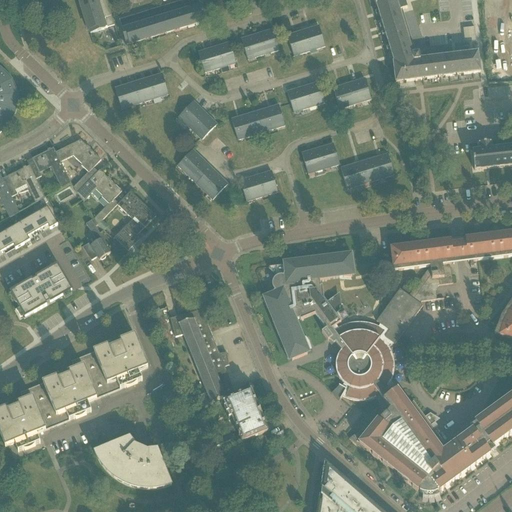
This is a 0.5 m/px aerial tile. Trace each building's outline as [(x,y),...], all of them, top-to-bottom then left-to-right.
[(89,31),(90,34),(114,27),(106,0),(78,0),(79,3),(82,3),(83,8),(81,9),(84,17),(86,16),(88,22),(85,23),(88,32),(89,31)] [(374,0),(394,64),(393,64),(396,84),(419,81),(474,74),(480,74),(478,54),(419,61),(418,55),(412,55),(399,11),(407,9),(403,0),(374,0)] [(193,23),(194,26),(197,25),(202,23),(202,22),(205,21),(201,7),(193,9),(185,12),(189,25),(193,23)] [(179,28),(179,30),(182,29),(188,28),(187,25),(189,25),(185,12),(177,14),(169,16),(173,29),(179,28)] [(154,21),(158,37),(159,36),(158,34),(164,32),(165,35),(166,34),(174,32),(173,30),(173,29),(169,16),(161,19),(154,21)] [(138,26),(143,41),(145,41),(144,38),(150,36),(151,39),(158,37),(154,21),(146,23),(138,26)] [(122,31),(126,45),(130,44),(130,45),(131,45),(130,42),(134,41),(135,41),(136,43),(143,41),(138,26),(130,28),(122,31)] [(303,32),(309,53),(310,53),(309,50),(316,48),(316,51),(325,48),(319,27),(303,32)] [(257,35),(264,57),(263,54),(270,52),(270,55),(279,52),(273,31),(257,35)] [(287,37),(294,58),(293,55),(300,53),(301,56),(309,53),(303,32),(287,37)] [(241,40),(248,61),(247,59),(254,57),(255,59),(264,57),(257,35),(241,40)] [(498,36),(490,37),(491,45),(499,45),(498,36)] [(214,49),(220,70),(221,70),(220,67),(227,65),(227,68),(236,65),(230,44),(214,49)] [(198,54),(204,75),(205,74),(204,72),(211,70),(212,72),(220,70),(214,49),(198,54)] [(14,96),(17,96),(17,94),(17,93),(16,91),(16,89),(15,88),(14,86),(14,84),(13,83),(12,81),(11,80),(10,78),(8,76),(7,74),(6,73),(3,71),(2,70),(0,68),(0,133),(1,132),(1,131),(3,129),(6,127),(7,126),(5,123),(10,116),(15,114),(16,110),(13,106),(14,96)] [(502,72),(495,73),(496,82),(503,81),(502,72)] [(146,80),(153,101),(152,99),(159,97),(160,99),(168,96),(162,75),(146,80)] [(131,85),(137,106),(137,103),(143,101),(144,104),(153,101),(146,80),(131,85)] [(349,85),(355,106),(355,103),(361,101),(362,104),(371,101),(365,80),(349,85)] [(303,88),(309,109),(310,109),(309,107),(316,105),(316,107),(325,105),(319,83),(303,88)] [(115,90),(121,111),(122,111),(121,108),(128,106),(129,109),(137,106),(131,85),(115,90)] [(333,90),(339,111),(340,110),(339,108),(346,106),(347,108),(355,106),(349,85),(333,90)] [(287,93),(294,114),(293,112),(300,110),(301,112),(309,109),(303,88),(287,93)] [(178,118),(190,130),(205,114),(194,103),(187,110),(178,118)] [(279,106),(263,111),(269,132),(269,130),(275,128),(276,130),(285,127),(279,108),(279,106)] [(255,113),(247,116),(254,137),(253,134),(260,132),(261,135),(269,132),(263,111),(255,113)] [(190,130),(202,142),(217,126),(205,114),(190,130)] [(247,116),(232,121),(238,142),(238,139),(244,137),(245,139),(254,137),(247,116)] [(82,166),(89,174),(94,168),(101,161),(81,141),(56,153),(61,163),(74,157),(83,165),(82,166)] [(511,147),(491,150),(491,143),(488,144),(482,144),(479,145),(480,151),(472,152),(474,171),(511,167),(511,147)] [(317,150),(324,171),(323,168),(330,166),(331,169),(340,166),(333,145),(317,150)] [(51,168),(62,189),(71,184),(61,163),(56,153),(56,154),(54,149),(27,162),(29,167),(37,180),(41,177),(40,174),(51,168)] [(302,154),(308,176),(309,176),(308,173),(315,171),(315,174),(324,171),(317,150),(302,154)] [(183,172),(189,179),(191,177),(205,163),(193,151),(177,167),(178,167),(179,166),(184,170),(183,172)] [(372,160),(379,181),(378,179),(385,177),(386,179),(394,177),(388,155),(372,160)] [(356,165),(363,186),(363,184),(369,182),(370,184),(379,181),(372,160),(356,165)] [(201,190),(203,188),(216,174),(205,163),(191,177),(196,182),(194,184),(201,190)] [(341,170),(347,191),(348,191),(347,188),(354,186),(354,189),(363,186),(356,165),(341,170)] [(29,167),(2,180),(11,198),(17,195),(16,192),(27,187),(28,189),(35,204),(45,199),(36,180),(37,180),(29,167)] [(102,198),(109,205),(115,200),(122,193),(100,172),(93,179),(92,179),(78,194),(84,203),(96,191),(102,197),(102,198)] [(256,177),(262,199),(262,198),(262,196),(268,194),(269,196),(278,194),(271,172),(256,177)] [(206,195),(213,201),(228,186),(216,174),(203,188),(208,193),(206,195)] [(74,188),(78,194),(92,179),(87,175),(74,188)] [(0,176),(0,200),(10,219),(19,214),(11,198),(2,180),(0,176)] [(240,182),(246,203),(247,203),(246,201),(253,199),(254,201),(262,199),(256,177),(240,182)] [(126,227),(114,239),(121,245),(128,252),(140,240),(137,237),(145,229),(156,217),(131,193),(120,203),(117,206),(132,221),(133,221),(135,219),(139,224),(131,232),(126,227)] [(94,220),(97,226),(98,226),(102,221),(112,211),(107,207),(94,220)] [(0,249),(11,243),(15,250),(30,242),(26,235),(46,224),(50,231),(57,227),(58,226),(48,209),(47,209),(30,219),(13,229),(0,235),(0,249)] [(82,249),(91,262),(97,258),(99,261),(101,261),(103,261),(105,259),(105,257),(110,254),(106,248),(108,246),(95,228),(97,226),(94,220),(86,225),(97,242),(90,247),(89,245),(82,249)] [(387,347),(392,343),(395,346),(423,307),(420,305),(421,303),(437,301),(436,292),(439,287),(453,285),(451,269),(450,269),(449,265),(511,257),(511,301),(511,303),(501,318),(497,328),(495,335),(511,339),(511,235),(505,236),(504,235),(486,237),(486,238),(475,240),(475,238),(441,242),(442,244),(430,245),(430,244),(412,246),(412,248),(400,249),(400,248),(391,249),(393,268),(398,268),(398,272),(429,268),(409,297),(400,290),(378,320),(376,323),(380,325),(379,328),(376,327),(373,326),(369,325),(365,324),(362,324),(359,324),(356,324),(353,324),(350,325),(347,325),(344,326),(342,327),(338,329),(335,324),(339,321),(335,315),(339,312),(339,308),(341,308),(339,294),(326,303),(324,300),(322,287),(320,287),(320,282),(328,281),(328,279),(343,277),(343,279),(352,278),(352,274),(355,274),(353,257),(349,258),(349,254),(340,255),(340,256),(325,258),(325,257),(309,259),(309,260),(295,262),(295,261),(286,262),(286,266),(283,266),(284,274),(283,277),(283,276),(281,276),(279,276),(279,277),(277,277),(276,278),(275,279),(274,280),(273,281),(273,283),(272,284),(272,286),(272,287),(273,289),(274,290),(275,292),(273,293),(265,296),(267,300),(263,301),(267,309),(268,309),(273,322),(272,322),(278,337),(279,336),(285,351),(284,351),(287,360),(291,358),(292,362),(307,355),(306,352),(309,351),(306,342),(305,343),(299,328),(300,328),(297,321),(299,319),(300,321),(315,315),(326,330),(322,333),(328,342),(329,341),(333,345),(335,343),(342,352),(340,354),(339,356),(338,357),(337,359),(337,361),(336,363),(336,364),(336,367),(336,369),(336,372),(337,374),(338,377),(339,379),(340,381),(342,383),(344,385),(342,387),(339,386),(341,388),(336,393),(342,397),(340,400),(342,397),(347,400),(353,401),(359,402),(365,402),(371,400),(376,398),(386,415),(380,420),(381,422),(380,423),(378,421),(376,422),(375,421),(349,440),(363,451),(364,451),(363,451),(364,449),(369,453),(371,451),(374,453),(372,455),(378,459),(378,458),(383,462),(382,463),(407,483),(408,482),(413,486),(412,487),(418,491),(419,490),(420,491),(419,493),(422,494),(425,495),(428,496),(432,495),(435,495),(438,493),(437,492),(438,491),(439,492),(449,485),(448,484),(453,481),(454,482),(465,474),(464,473),(469,469),(469,470),(480,462),(479,461),(484,458),(485,459),(491,455),(485,447),(490,444),(492,447),(498,443),(497,442),(502,439),(503,439),(511,432),(511,396),(501,404),(501,405),(497,408),(496,407),(485,415),(486,416),(481,420),(480,419),(475,423),(475,424),(471,428),(470,426),(444,445),(433,431),(438,427),(435,423),(440,420),(430,414),(424,418),(413,403),(409,406),(405,401),(404,402),(400,397),(401,396),(397,390),(391,395),(385,390),(387,388),(388,387),(390,385),(391,382),(392,380),(394,373),(394,367),(393,361),(392,354),(389,349),(387,347)] [(58,267),(11,294),(25,319),(72,292),(58,267)] [(404,288),(402,291),(408,295),(410,293),(412,289),(406,285),(404,288)] [(198,397),(202,408),(211,404),(235,394),(225,369),(229,367),(227,354),(219,355),(202,311),(171,320),(175,338),(183,336),(207,394),(198,397)] [(9,447),(14,460),(15,460),(9,446),(14,444),(18,453),(40,444),(37,435),(91,413),(88,404),(142,382),(139,373),(148,369),(135,337),(120,343),(121,346),(110,350),(109,347),(71,362),(75,371),(69,374),(70,377),(59,381),(58,378),(20,394),(24,403),(18,405),(19,408),(8,412),(7,409),(0,412),(0,435),(5,448),(9,447)] [(210,446),(214,456),(237,446),(236,445),(242,443),(267,433),(251,392),(236,398),(234,399),(225,402),(232,419),(234,424),(239,436),(234,438),(233,436),(210,446)] [(168,488),(172,487),(157,451),(148,452),(146,451),(147,449),(138,446),(138,448),(136,447),(130,439),(94,454),(96,457),(97,459),(99,462),(100,465),(101,467),(104,469),(105,471),(107,473),(110,476),(111,477),(113,479),(115,480),(118,482),(120,483),(123,485),(126,486),(129,487),(132,488),(133,489),(137,490),(139,490),(143,491),(145,491),(149,491),(151,491),(154,491),(156,490),(160,490),(162,489),(166,488),(168,488)] [(380,511),(378,510),(324,463),(316,511),(380,511)]
